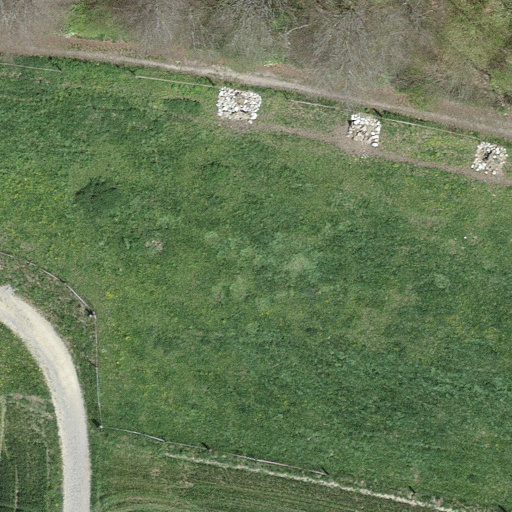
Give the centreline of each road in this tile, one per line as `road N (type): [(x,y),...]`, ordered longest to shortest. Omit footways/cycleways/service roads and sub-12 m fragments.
road 1 (track): [(0,44),(170,64),(511,154)]
road 2 (track): [(0,299),(24,311),(76,402),(69,511)]
